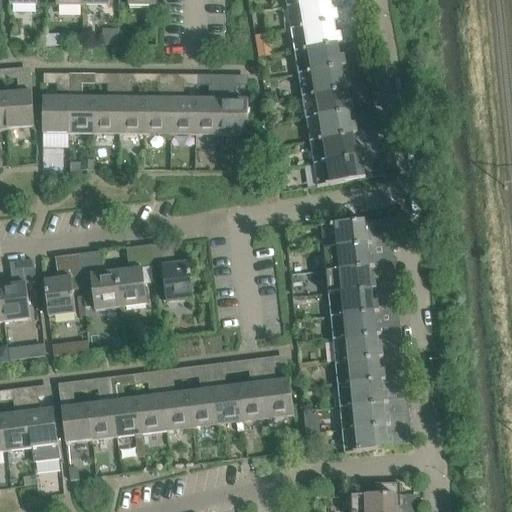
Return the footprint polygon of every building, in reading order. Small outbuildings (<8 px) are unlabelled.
[(285,0),(287,8),(330,1),(336,0),(285,0)] [(330,1),(287,8),(291,31),(334,23),(334,24),(358,20),(356,10),(332,14),(330,1)] [(338,46),(362,42),(360,33),(336,37),(334,24),(334,23),(291,31),(294,53),(338,46)] [(365,65),(364,55),(340,59),(338,46),(294,53),(298,75),(342,68),(342,69),(365,65)] [(345,91),(369,87),(368,78),(344,81),(342,69),(342,68),(298,75),(302,98),(345,90),(345,91)] [(34,129),(31,77),(26,77),(26,74),(17,74),(18,94),(6,95),(9,131),(34,129)] [(43,99),(43,135),(43,146),(68,147),(69,136),(69,80),(57,80),(57,86),(57,100),(43,99)] [(94,100),(82,100),(82,80),(69,80),(69,136),(94,136),(94,100)] [(107,80),(107,100),(94,100),(94,136),(120,136),(120,80),(107,80)] [(146,100),(132,100),(133,80),(120,80),(120,136),(145,136),(146,100)] [(159,80),(158,100),(146,100),(145,136),(171,137),(171,81),(159,80)] [(197,101),(184,101),(184,81),(171,81),(171,137),(196,137),(197,101)] [(209,81),(209,101),(197,101),(196,137),(222,137),(222,81),(209,81)] [(247,137),(248,101),(234,101),(234,81),(222,81),(222,137),(247,137)] [(373,109),(371,100),(348,104),(345,91),(345,90),(302,98),(306,120),(349,113),(349,114),(373,109)] [(6,95),(0,95),(0,131),(9,131),(6,95)] [(349,114),(349,113),(306,120),(310,143),(353,135),(353,136),(377,132),(375,122),(352,126),(349,114)] [(353,136),(353,135),(310,143),(313,165),(357,158),(381,154),(379,145),(355,149),(353,136)] [(379,178),(379,176),(384,176),(383,167),(359,171),(357,158),(313,165),(317,188),(379,178)] [(367,246),(391,244),(390,234),(366,237),(365,223),(321,227),(324,250),(367,246)] [(173,244),(150,247),(152,269),(162,268),(166,303),(194,300),(189,264),(176,266),(173,244)] [(394,267),(393,257),(369,259),(367,246),(324,250),(326,273),(370,269),(394,267)] [(154,284),(152,269),(150,247),(126,250),(129,272),(117,273),(121,309),(147,306),(145,285),(154,284)] [(102,253),(78,256),(81,278),(83,291),(85,309),(94,308),(95,312),(121,309),(117,273),(104,275),(102,253)] [(83,291),(81,278),(78,256),(55,259),(58,281),(44,282),(49,318),(76,315),(73,292),(83,291)] [(10,264),(12,286),(0,287),(0,288),(4,323),(30,320),(26,285),(36,284),(34,261),(10,264)] [(372,292),(396,289),(395,280),(371,282),(370,269),(326,273),(328,296),(372,291),(372,292)] [(398,312),(397,302),(373,305),(372,292),(372,291),(328,296),(331,318),(374,314),(398,312)] [(376,327),(374,314),(331,318),(333,341),(377,336),(377,337),(401,335),(400,325),(376,327)] [(378,350),(377,337),(377,336),(333,341),(335,364),(379,359),(379,360),(403,357),(402,348),(378,350)] [(45,345),(32,347),(34,359),(46,357),(45,345)] [(380,373),(379,360),(379,359),(335,364),(337,386),(381,382),(405,380),(404,370),(380,373)] [(294,417),(290,381),(276,383),(274,363),(262,365),(269,420),(294,417)] [(248,366),(251,386),(239,388),(243,423),(269,420),(262,365),(248,366)] [(226,389),(223,370),(211,371),(218,427),(243,423),(239,388),(226,389)] [(198,373),(200,393),(188,394),(193,430),(218,427),(211,371),(198,373)] [(175,396),(173,376),(160,377),(167,433),(193,430),(188,394),(175,396)] [(147,379),(150,399),(137,400),(142,436),(167,433),(160,377),(147,379)] [(125,402),(123,382),(110,384),(116,439),(142,436),(137,400),(125,402)] [(383,396),(381,382),(337,386),(340,409),(383,404),(384,405),(407,403),(406,393),(383,396)] [(98,387),(98,391),(100,405),(87,407),(91,442),(116,439),(110,384),(104,384),(104,387),(98,387)] [(75,408),(73,388),(59,390),(66,446),(91,442),(87,407),(75,408)] [(38,393),(26,394),(33,450),(35,463),(60,460),(58,447),(54,411),(40,413),(38,399),(38,393)] [(13,396),(13,402),(15,416),(3,417),(8,453),(33,450),(26,394),(13,396)] [(410,425),(409,416),(385,418),(384,405),(383,404),(340,409),(342,431),(386,427),(386,428),(410,425)] [(412,448),(411,438),(387,441),(386,428),(386,427),(342,431),(344,455),(412,448)] [(396,498),(400,497),(400,485),(374,485),(375,497),(352,498),(351,511),(419,511),(420,510),(396,511),(396,498)]
